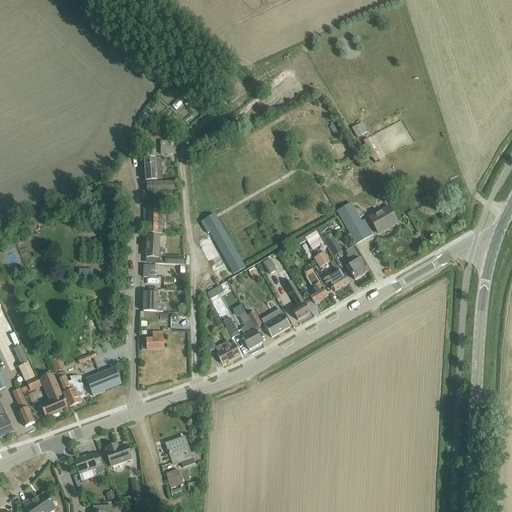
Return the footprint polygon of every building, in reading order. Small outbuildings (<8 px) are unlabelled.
[(186,93),(172,105),(178,112),(192,99),(186,93)] [(140,121),(146,124),(153,112),(147,109),(140,121)] [(160,155),(174,155),(174,142),(160,141),(160,155)] [(145,160),(147,182),(162,181),(161,159),(145,160)] [(146,184),(147,193),(177,193),(177,183),(146,184)] [(351,205),(337,212),(356,245),(372,236),(364,221),(361,222),(351,205)] [(165,235),(165,208),(149,207),(148,235),(165,235)] [(375,215),(369,219),(377,233),(388,227),(389,229),(397,224),(387,208),(375,215)] [(196,241),(219,283),(245,269),(214,215),(201,223),(208,235),(196,241)] [(304,239),(312,251),(323,245),(315,232),(304,239)] [(148,238),(147,259),(156,259),(156,265),(165,266),(165,265),(183,266),(184,259),(165,258),(165,250),(159,250),(160,238),(148,238)] [(326,243),(334,256),(340,253),(333,239),(326,243)] [(368,273),(353,248),(346,252),(348,256),(347,256),(352,264),(347,267),(350,273),(355,281),(368,273)] [(314,260),(320,270),(330,264),(324,254),(314,260)] [(263,264),(270,276),(277,272),(270,260),(263,264)] [(329,263),(336,275),(327,280),(335,294),(348,286),(333,261),(329,263)] [(144,266),(144,278),(155,278),(155,266),(144,266)] [(255,279),(261,276),(257,269),(251,273),(255,279)] [(305,277),(316,294),(311,297),(315,305),(328,297),(311,269),(304,273),(306,277),(305,277)] [(296,309),(292,312),(297,322),(310,314),(291,282),(289,284),(287,281),(283,283),(285,286),(290,294),(297,304),(294,306),(296,309)] [(229,283),(210,290),(213,298),(232,291),(229,283)] [(144,313),(158,313),(158,294),(145,294),(144,313)] [(228,310),(222,295),(213,299),(218,314),(228,310)] [(280,311),(262,321),(272,339),(290,329),(280,311)] [(262,343),(251,322),(246,312),(242,314),(241,315),(241,317),(241,318),(245,327),(241,329),(245,336),(242,338),(249,350),(262,343)] [(250,317),(257,330),(263,326),(256,313),(250,317)] [(141,322),(157,323),(157,315),(141,314),(141,322)] [(163,315),(163,325),(171,326),(171,315),(163,315)] [(223,322),(232,338),(239,335),(230,318),(223,322)] [(121,341),(121,319),(111,319),(111,341),(121,341)] [(142,344),(143,352),(164,351),(163,333),(153,334),(154,341),(148,341),(148,343),(142,344)] [(211,338),(202,343),(207,353),(216,348),(211,338)] [(217,355),(222,365),(240,356),(233,343),(229,346),(227,342),(217,348),(220,353),(217,355)] [(13,350),(21,366),(28,362),(20,346),(13,350)] [(95,353),(78,360),(80,364),(97,357),(95,353)] [(59,357),(51,361),(57,373),(65,369),(59,357)] [(19,368),(26,383),(35,378),(28,364),(19,368)] [(87,380),(93,396),(122,385),(115,368),(87,380)] [(64,373),(62,373),(56,376),(70,408),(82,403),(81,400),(86,398),(85,395),(84,392),(84,390),(84,387),(84,384),(82,384),(82,383),(81,382),(82,379),(81,378),(80,378),(78,378),(77,377),(76,377),(74,378),(73,378),(72,378),(71,379),(72,383),(69,384),(64,373)] [(44,414),(45,416),(46,419),(54,415),(56,416),(57,415),(58,414),(59,413),(67,410),(65,404),(66,404),(65,403),(64,403),(62,398),(61,398),(53,377),(42,382),(51,403),(41,407),(43,412),(42,412),(43,414),(44,414)] [(27,384),(30,392),(42,387),(38,379),(27,384)] [(35,424),(32,416),(20,391),(13,394),(22,412),(19,414),(26,428),(35,424)] [(0,407),(0,439),(0,440),(14,433),(2,406),(0,407)] [(185,437),(165,445),(173,467),(181,464),(183,469),(195,465),(193,460),(185,437)] [(105,452),(111,468),(131,461),(126,445),(118,448),(117,445),(106,449),(107,452),(105,452)] [(98,454),(92,456),(92,454),(74,461),(76,467),(75,469),(77,470),(79,476),(95,470),(97,476),(105,473),(98,454)] [(166,475),(171,489),(183,484),(178,471),(166,475)] [(141,499),(141,497),(139,480),(131,481),(133,497),(130,498),(130,501),(141,499)] [(196,483),(187,485),(188,493),(197,491),(196,483)] [(111,492),(105,496),(109,502),(115,498),(111,492)] [(23,505),(27,511),(52,511),(55,510),(45,494),(32,503),(30,500),(23,505)]
